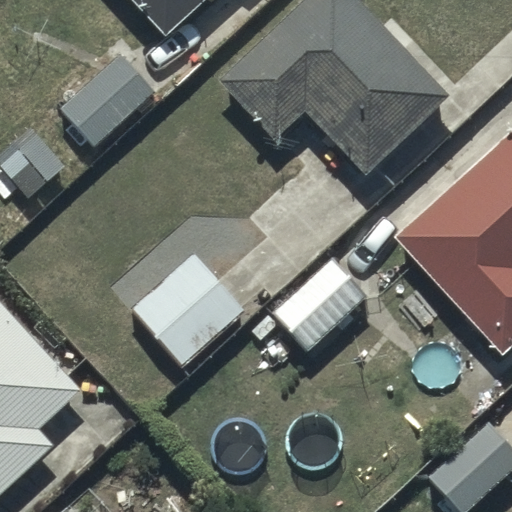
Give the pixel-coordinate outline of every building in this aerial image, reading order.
[(138,0),(164,28),(194,0),(138,0)] [(364,0),(293,0),(217,73),(273,133),(303,105),(363,169),(448,89),(364,0)] [(61,104),(94,143),(155,91),(121,52),(61,104)] [(511,122),(393,230),(498,345),(511,332),(511,122)] [(131,304),(180,362),(243,308),(194,250),(131,304)] [(270,308),(306,346),(365,290),(330,252),(270,308)] [(0,483),(50,438),(35,421),(78,381),(0,295),(0,483)] [(426,472),(461,510),(511,463),(511,445),(485,416),(426,472)]
